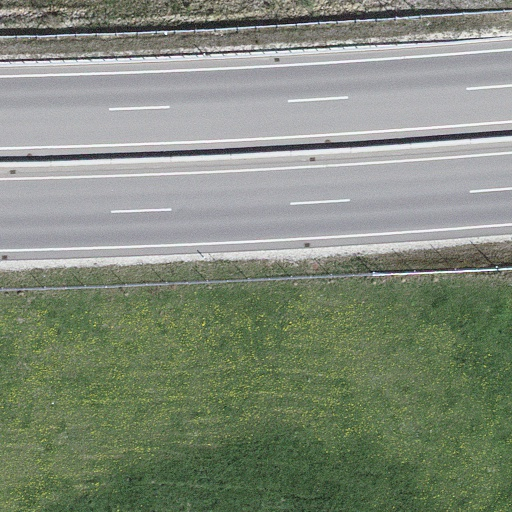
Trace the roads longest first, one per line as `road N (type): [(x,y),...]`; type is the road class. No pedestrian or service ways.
road 1 (motorway): [(511,83),(0,110)]
road 2 (motorway): [(0,212),(511,186)]
